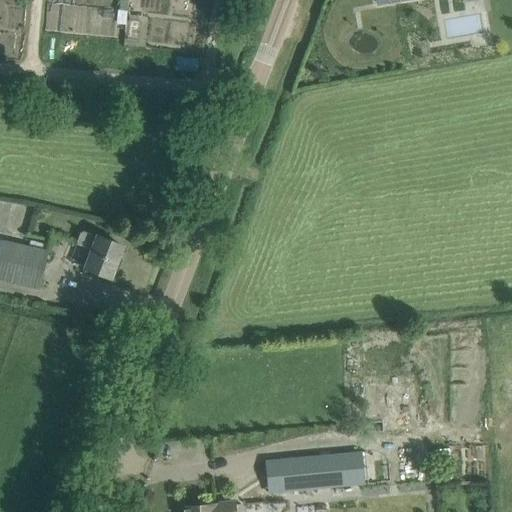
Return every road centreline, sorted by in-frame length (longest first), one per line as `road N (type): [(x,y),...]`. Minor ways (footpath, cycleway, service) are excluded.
road 1 (unclassified): [(94,511),(286,0)]
road 2 (track): [(253,85),(0,69)]
